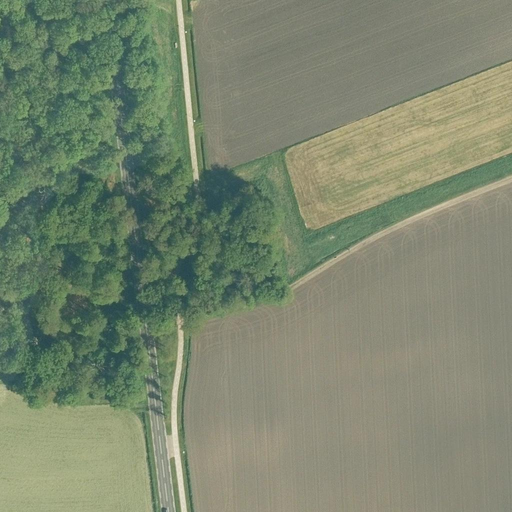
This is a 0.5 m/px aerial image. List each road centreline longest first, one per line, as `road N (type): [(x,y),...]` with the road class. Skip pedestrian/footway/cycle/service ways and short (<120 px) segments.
road 1 (secondary): [(166,511),(106,0)]
road 2 (track): [(511,181),(375,238),(277,294),(180,320)]
